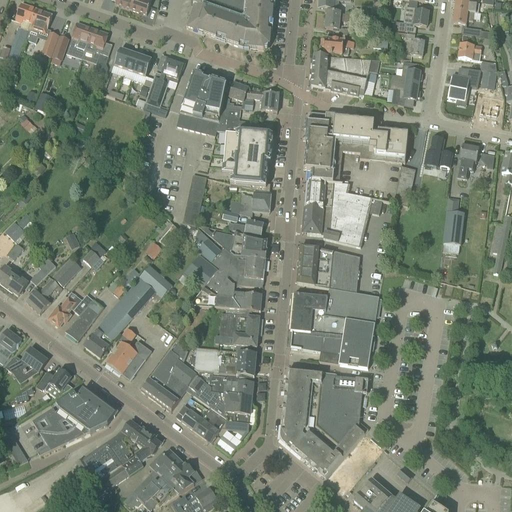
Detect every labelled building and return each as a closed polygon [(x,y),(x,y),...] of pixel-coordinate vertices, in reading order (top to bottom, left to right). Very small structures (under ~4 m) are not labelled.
[(134,0),(110,0),(110,1),(116,3),(115,6),(130,11),(134,0)] [(140,0),(134,0),(131,11),(146,17),(152,0),(151,0),(142,0),(142,1),(140,0)] [(226,42),(230,0),(193,0),(193,6),(194,7),(186,30),(203,36),(216,41),(216,39),(226,42)] [(271,0),(230,0),(226,42),(225,44),(238,49),(249,51),(263,53),(269,48),(270,34),(268,34),(269,24),(271,24),(273,10),(271,10),(271,0)] [(350,4),(350,0),(318,0),(318,10),(336,11),(336,3),(350,4)] [(474,15),(475,6),(468,5),(469,1),(462,0),(455,0),(454,13),(474,15)] [(483,0),(482,6),(486,6),(485,11),(492,12),(493,0),(483,0)] [(36,12),(21,6),(15,22),(22,25),(20,30),(18,29),(6,62),(8,63),(16,66),(28,33),(29,34),(29,33),(36,12)] [(415,28),(417,29),(426,30),(429,15),(416,13),(417,11),(408,10),(406,26),(395,25),(392,9),(388,10),(391,22),(392,28),(394,28),(393,32),(405,33),(407,34),(415,36),(416,36),(416,30),(414,30),(415,28)] [(29,34),(26,43),(35,46),(37,40),(38,37),(39,34),(45,36),(47,31),(49,27),(52,17),(36,12),(29,33),(29,34)] [(480,16),(474,15),(454,13),(452,26),(466,28),(466,23),(472,24),(473,21),(479,22),(480,16)] [(339,16),(339,15),(327,14),(326,31),(338,32),(339,23),(358,25),(359,15),(348,15),(348,17),(339,16)] [(85,52),(87,44),(92,31),(76,26),(66,56),(75,59),(78,49),(85,52)] [(463,29),(462,38),(463,38),(467,38),(480,40),(482,40),(484,40),(490,41),(490,34),(486,34),(481,33),(481,32),(463,29)] [(87,44),(85,52),(94,55),(96,51),(102,53),(108,37),(92,31),(87,44)] [(41,56),(50,59),(58,38),(49,35),(41,56)] [(52,60),(61,63),(69,42),(60,38),(52,60)] [(387,50),(388,47),(388,42),(373,41),(373,49),(387,50)] [(354,44),(332,42),(321,42),(321,48),(324,48),(324,57),(342,58),(342,57),(348,58),(348,51),(353,51),(354,44)] [(424,45),(414,44),(413,44),(411,58),(422,60),(424,45)] [(457,61),(467,63),(471,63),(479,65),(480,57),(479,57),(481,50),(460,46),(457,61)] [(125,72),(131,55),(120,51),(114,68),(125,72)] [(135,57),(131,55),(125,72),(135,76),(141,59),(135,57)] [(100,56),(94,73),(105,77),(107,70),(106,66),(108,59),(100,56)] [(312,74),(341,76),(342,61),(323,59),(313,58),(312,74)] [(141,59),(135,76),(146,79),(152,62),(141,59)] [(148,94),(144,105),(150,107),(159,110),(159,111),(170,79),(178,82),(179,77),(183,67),(161,60),(157,72),(162,74),(161,76),(155,75),(152,84),(152,85),(150,89),(148,94)] [(341,76),(337,95),(363,100),(365,90),(371,63),(342,61),(341,76)] [(495,66),(481,64),(480,73),(496,75),(495,66)] [(391,78),(390,85),(418,89),(418,83),(421,84),(422,78),(419,78),(419,75),(408,73),(409,68),(402,68),(401,79),(391,78)] [(453,78),(448,101),(456,103),(457,103),(458,102),(457,102),(458,101),(467,103),(470,90),(478,92),(481,74),(467,72),(466,80),(458,78),(453,78)] [(311,89),(337,95),(341,76),(312,74),(311,89)] [(495,76),(483,74),(481,90),(493,92),(495,76)] [(218,125),(220,118),(222,111),(224,100),(227,86),(210,81),(203,79),(204,79),(193,75),(185,98),(180,115),(182,116),(193,119),(197,120),(210,123),(218,125)] [(368,75),(367,83),(374,84),(376,76),(368,75)] [(243,103),(245,99),(248,90),(233,85),(229,98),(243,103)] [(417,94),(418,89),(390,85),(389,92),(399,93),(397,105),(404,106),(404,101),(416,103),(416,100),(419,100),(420,95),(417,94)] [(143,89),(140,97),(146,99),(149,91),(143,89)] [(477,92),(475,103),(482,104),(479,117),(496,121),(498,111),(502,111),(504,102),(500,101),(501,94),(486,91),(486,94),(477,92)] [(247,93),(246,100),(253,101),(262,101),(261,113),(266,114),(276,115),(278,96),(262,94),(262,95),(247,93)] [(29,94),(26,103),(33,106),(37,97),(29,94)] [(52,101),(39,96),(33,111),(46,116),(52,101)] [(232,112),(240,113),(242,109),(233,108),(233,106),(229,105),(229,101),(224,100),(222,111),(232,112)] [(242,109),(241,111),(252,112),(252,110),(253,104),(246,103),(244,103),(243,103),(242,109)] [(144,105),(142,112),(144,113),(150,114),(152,115),(164,120),(167,113),(159,111),(159,110),(150,107),(144,105)] [(222,111),(220,118),(228,119),(225,133),(237,135),(238,123),(240,113),(232,112),(222,111)] [(146,124),(150,114),(144,113),(141,122),(146,124)] [(182,131),(186,117),(179,115),(176,129),(182,131)] [(306,153),(304,173),(311,174),(310,184),(339,187),(342,155),(360,157),(359,162),(370,163),(370,160),(376,160),(385,161),(385,165),(405,167),(408,135),(380,132),(380,128),(374,127),(374,124),(345,121),(346,118),(309,115),(307,135),(306,153)] [(182,131),(188,132),(192,119),(186,117),(182,131)] [(228,119),(220,118),(218,125),(217,133),(225,134),(225,133),(228,119)] [(192,119),(188,132),(194,134),(198,120),(192,119)] [(198,120),(194,134),(200,135),(204,122),(198,120)] [(27,121),(21,127),(27,133),(33,127),(27,121)] [(210,123),(204,122),(200,135),(206,137),(210,123)] [(238,123),(237,135),(247,136),(248,125),(238,123)] [(212,124),(209,137),(215,139),(216,133),(218,125),(212,124)] [(72,133),(82,137),(85,130),(75,126),(72,133)] [(58,145),(65,133),(58,128),(55,131),(54,130),(49,138),(58,145)] [(265,178),(266,178),(267,168),(266,168),(266,165),(267,165),(268,163),(267,163),(267,160),(266,159),(271,154),(271,150),(270,150),(270,147),(271,147),(272,138),(247,136),(237,135),(225,133),(225,134),(222,175),(230,176),(229,186),(258,193),(269,194),(269,190),(265,189),(266,181),(265,181),(265,178)] [(449,172),(450,166),(452,157),(442,155),(444,143),(431,140),(429,151),(428,156),(425,155),(423,168),(438,171),(438,170),(449,172)] [(466,180),(468,173),(473,174),(474,166),(476,166),(479,150),(463,146),(459,163),(462,163),(459,178),(466,180)] [(90,165),(93,160),(89,156),(85,161),(90,165)] [(511,157),(506,156),(503,166),(500,185),(505,186),(507,178),(511,178),(511,157)] [(40,165),(36,169),(42,174),(45,170),(40,165)] [(400,170),(393,206),(407,209),(414,173),(400,170)] [(206,179),(193,176),(191,183),(205,186),(206,179)] [(190,189),(204,192),(205,186),(191,183),(190,189)] [(302,226),(301,237),(323,239),(323,242),(360,250),(364,232),(367,221),(368,217),(378,219),(379,212),(381,205),(346,198),(348,188),(339,187),(310,184),(308,184),(307,194),(306,205),(306,212),(304,212),(303,215),(302,226)] [(190,189),(189,195),(202,198),(204,192),(190,189)] [(189,195),(187,201),(201,204),(202,198),(189,195)] [(26,196),(21,201),(26,206),(31,200),(26,196)] [(252,214),(259,215),(269,215),(270,197),(254,196),(253,199),(251,199),(251,198),(240,196),(239,216),(252,219),(252,214)] [(187,201),(186,207),(200,210),(200,208),(201,204),(187,201)] [(449,211),(459,212),(460,201),(450,201),(449,211)] [(186,207),(185,213),(198,216),(199,216),(200,210),(186,207)] [(224,212),(222,220),(236,223),(238,216),(224,212)] [(185,213),(183,219),(197,222),(198,216),(185,213)] [(461,248),(464,217),(446,215),(443,246),(444,246),(443,254),(458,256),(459,248),(461,248)] [(14,225),(4,235),(14,244),(24,234),(22,232),(32,222),(26,216),(16,227),(14,225)] [(511,219),(505,218),(493,276),(499,277),(511,219)] [(183,219),(182,225),(196,228),(197,222),(183,219)] [(232,233),(250,237),(260,239),(263,227),(247,223),(246,229),(233,226),(232,233)] [(265,262),(264,262),(265,262),(266,251),(267,243),(266,243),(234,235),(234,238),(214,234),(212,236),(208,232),(209,230),(202,229),(201,231),(222,250),(233,259),(265,262)] [(202,256),(184,276),(189,280),(203,291),(206,287),(208,285),(218,272),(231,285),(235,288),(261,290),(261,287),(260,286),(261,276),(263,276),(264,262),(265,262),(233,259),(222,250),(221,254),(198,231),(196,242),(203,248),(198,252),(202,256)] [(127,240),(122,236),(119,240),(123,244),(127,240)] [(79,249),(74,237),(66,241),(72,252),(79,249)] [(95,244),(90,249),(97,256),(96,257),(99,259),(105,253),(95,244)] [(162,251),(155,244),(147,253),(154,260),(162,251)] [(16,246),(7,258),(14,263),(22,251),(16,246)] [(301,249),(300,249),(299,253),(299,262),(299,267),(357,278),(359,260),(318,250),(315,250),(305,249),(301,249)] [(91,269),(99,260),(91,252),(82,261),(91,269)] [(99,260),(95,264),(99,268),(106,261),(102,257),(99,260)] [(39,270),(41,272),(30,283),(35,288),(55,268),(48,261),(39,270)] [(71,262),(60,272),(53,279),(63,288),(70,281),(76,275),(74,273),(78,268),(71,262)] [(356,296),(357,278),(299,267),(298,273),(296,286),(356,296)] [(146,305),(156,294),(162,300),(172,288),(150,268),(140,280),(131,289),(132,289),(112,311),(128,326),(146,305)] [(0,284),(7,290),(16,278),(5,269),(0,276),(0,284)] [(113,295),(118,300),(125,291),(127,292),(140,277),(133,271),(113,295)] [(195,300),(189,308),(199,309),(225,311),(251,314),(259,315),(261,298),(233,295),(234,287),(235,288),(231,285),(218,272),(208,285),(206,287),(203,291),(201,292),(195,300)] [(184,276),(178,282),(184,287),(189,280),(184,276)] [(16,278),(7,290),(18,298),(27,286),(16,278)] [(51,305),(46,300),(58,287),(52,281),(40,294),(38,292),(26,304),(40,317),(51,305)] [(291,339),(291,344),(291,345),(296,351),(319,355),(320,355),(319,364),(339,368),(339,367),(365,372),(368,372),(375,327),(376,320),(378,306),(379,301),(379,300),(356,296),(329,292),(328,297),(327,300),(295,297),(294,312),(293,319),(293,328),(291,339)] [(65,325),(71,318),(68,316),(80,300),(72,294),(60,310),(58,308),(48,322),(59,330),(63,323),(65,325)] [(74,313),(79,318),(92,303),(87,298),(74,313)] [(78,344),(84,336),(103,310),(92,303),(79,318),(65,335),(78,344)] [(100,361),(106,353),(113,343),(128,326),(112,311),(103,321),(104,322),(84,349),(100,361)] [(235,354),(251,356),(252,350),(256,350),(259,320),(250,319),(251,314),(225,311),(225,316),(221,317),(219,338),(216,338),(215,346),(233,347),(233,348),(236,348),(235,354)] [(117,373),(132,352),(127,348),(135,337),(129,333),(127,331),(118,343),(121,345),(106,365),(117,373)] [(0,343),(0,358),(6,362),(12,355),(15,351),(21,343),(7,333),(1,341),(0,343)] [(117,373),(130,383),(152,354),(138,344),(132,352),(117,373)] [(172,376),(178,362),(182,351),(183,348),(179,345),(172,354),(170,352),(141,391),(156,402),(171,413),(177,405),(181,400),(180,399),(177,395),(169,385),(172,376)] [(38,375),(41,371),(47,363),(47,362),(46,363),(36,356),(37,355),(31,351),(22,363),(16,359),(10,366),(6,371),(13,376),(20,387),(38,375)] [(199,351),(196,351),(196,360),(195,367),(195,372),(199,375),(216,378),(239,381),(251,382),(251,380),(253,380),(255,356),(251,356),(235,354),(199,351)] [(178,362),(172,376),(184,385),(187,387),(196,376),(184,366),(183,366),(178,362)] [(71,380),(60,372),(54,380),(47,375),(37,389),(43,393),(44,392),(56,400),(70,390),(67,386),(71,380)] [(239,381),(216,378),(199,375),(197,375),(196,379),(213,392),(215,395),(252,399),(253,385),(239,384),(239,381)] [(356,446),(364,436),(368,432),(359,425),(360,416),(363,382),(322,378),(287,375),(280,444),(326,482),(356,446)] [(172,376),(169,385),(177,395),(184,385),(172,376)] [(252,402),(252,399),(215,395),(213,392),(196,379),(196,380),(189,390),(196,396),(193,399),(209,410),(208,412),(227,422),(225,424),(222,430),(225,430),(225,432),(248,435),(252,402)] [(32,389),(16,399),(17,405),(28,402),(27,397),(33,396),(32,389)] [(53,410),(32,424),(41,437),(48,449),(38,455),(39,458),(89,434),(90,435),(108,427),(108,426),(109,424),(111,421),(112,422),(112,420),(114,418),(115,419),(115,418),(117,416),(118,414),(87,391),(87,390),(86,390),(86,391),(85,390),(79,397),(80,398),(77,400),(74,396),(56,407),(59,412),(55,414),(53,410)] [(193,432),(202,420),(198,418),(200,416),(186,405),(184,408),(175,419),(185,426),(193,432)] [(227,422),(208,412),(202,420),(193,432),(210,445),(215,438),(222,430),(225,424),(227,422)] [(80,492),(90,486),(89,484),(87,482),(137,447),(147,434),(132,423),(131,424),(130,424),(125,432),(83,461),(83,460),(75,465),(82,475),(74,481),(80,492)] [(89,484),(90,486),(98,499),(143,469),(140,464),(152,456),(154,456),(159,450),(162,445),(160,444),(147,434),(137,447),(87,482),(89,484)] [(138,509),(141,505),(185,465),(181,462),(180,463),(170,454),(165,459),(162,456),(155,463),(158,466),(156,468),(160,472),(153,479),(150,477),(144,483),(123,504),(131,511),(135,508),(138,509)] [(185,465),(141,505),(148,511),(151,511),(157,506),(158,508),(168,499),(169,500),(177,496),(178,497),(194,487),(192,485),(199,480),(193,471),(190,473),(187,470),(188,468),(185,465)] [(356,480),(343,468),(329,485),(342,496),(356,480)] [(412,480),(402,471),(397,477),(407,485),(412,480)] [(420,511),(421,511),(399,497),(395,503),(391,500),(392,499),(386,494),(379,488),(371,482),(353,503),(363,511),(420,511)] [(208,490),(200,496),(188,503),(185,498),(171,508),(173,511),(211,511),(214,511),(212,507),(217,503),(208,490)]
